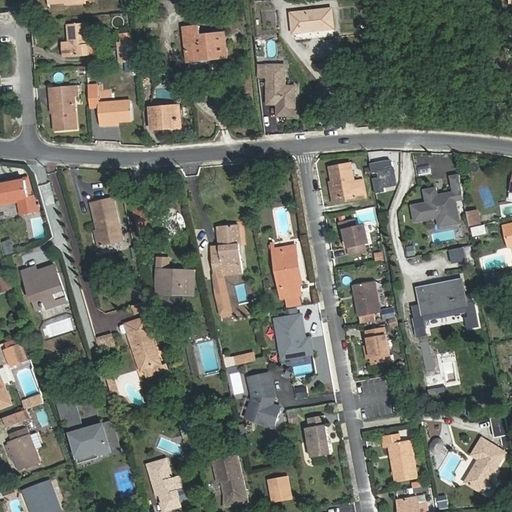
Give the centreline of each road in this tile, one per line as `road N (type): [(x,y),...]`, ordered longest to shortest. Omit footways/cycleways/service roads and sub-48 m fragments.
road 1 (residential): [(302,145),(371,511)]
road 2 (residential): [(302,145),(114,162),(28,153)]
road 3 (residential): [(511,151),(302,145)]
road 4 (unknown): [(401,143),(404,187),(387,219),(403,289)]
road 5 (residential): [(28,153),(24,23)]
